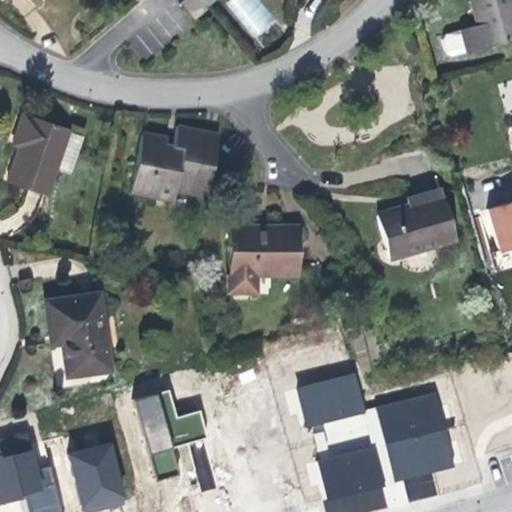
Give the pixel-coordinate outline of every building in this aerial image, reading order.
[(194,17),(210,5),(205,0),(183,0),(183,1),(194,17)] [(259,0),(228,0),(225,3),(253,40),(276,23),(259,0)] [(450,56),(511,40),(511,0),(472,0),(477,24),(444,34),(442,38),(445,54),(450,56)] [(511,135),(511,88),(493,95),(505,138),(511,135)] [(45,201),(71,139),(24,120),(13,151),(21,155),(17,165),(8,187),(45,201)] [(175,199),(201,204),(213,143),(188,137),(178,135),(175,153),(167,152),(168,146),(142,142),(129,200),(174,210),(175,199)] [(511,201),(488,209),(501,254),(511,250),(511,201)] [(387,266),(452,248),(439,203),(416,210),(404,213),(406,217),(374,227),(387,266)] [(296,279),(298,233),(264,233),(228,234),(227,290),(256,291),(257,280),(296,279)] [(104,378),(98,303),(45,309),(48,343),(60,342),(60,356),(62,382),(104,378)] [(297,389),(308,429),(367,413),(356,373),(297,389)] [(397,482),(405,480),(411,500),(438,492),(433,473),(458,466),(437,391),(377,408),(397,482)] [(133,402),(156,484),(179,477),(171,450),(207,441),(199,413),(176,419),(169,392),(133,402)] [(323,500),(326,511),(369,511),(387,507),(382,488),(387,487),(376,445),(371,446),(368,435),(329,445),(330,450),(317,454),(329,499),(323,500)] [(0,459),(0,504),(20,499),(19,497),(26,495),(30,511),(60,511),(49,467),(35,471),(27,436),(0,442),(0,448),(3,459),(0,459)] [(190,449),(201,490),(213,487),(202,446),(190,449)] [(109,447),(68,457),(81,508),(122,498),(109,447)] [(30,511),(26,495),(19,497),(20,499),(0,504),(0,507),(24,501),(27,511),(30,511)]
